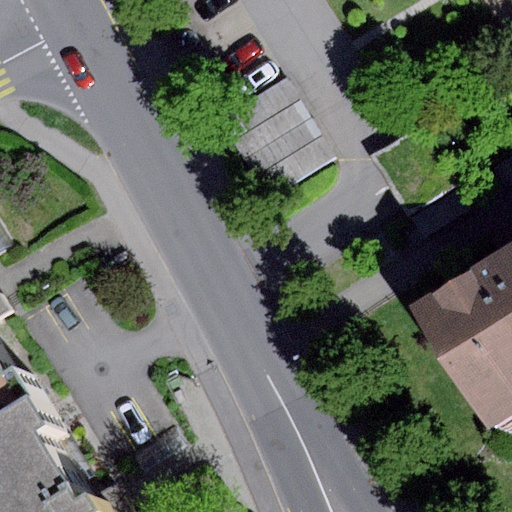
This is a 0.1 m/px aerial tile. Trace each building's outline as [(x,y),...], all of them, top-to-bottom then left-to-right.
[(288,80),(225,118),(272,196),(335,158),(288,80)] [(511,156),(492,169),(504,189),(511,184),(511,156)] [(460,189),(413,217),(426,238),(472,210),(460,189)] [(0,219),(0,252),(14,245),(0,219)] [(511,263),(425,318),(504,442),(511,437),(511,263)] [(0,435),(52,403),(35,376),(26,382),(0,339),(0,323),(3,321),(0,317),(0,435)] [(71,435),(52,403),(0,435),(0,511),(118,511),(110,498),(98,506),(59,443),(71,435)] [(177,433),(136,457),(145,473),(186,449),(177,433)]
